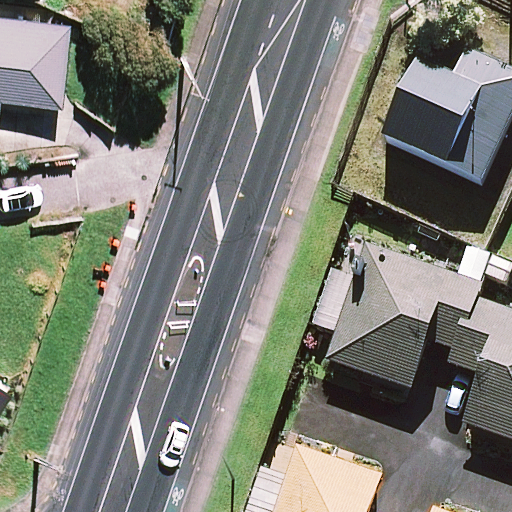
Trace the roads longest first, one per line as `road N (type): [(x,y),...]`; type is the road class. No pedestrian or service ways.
road 1 (secondary): [(304,0),(268,70),(115,511)]
road 2 (residential): [(319,411),(511,480)]
